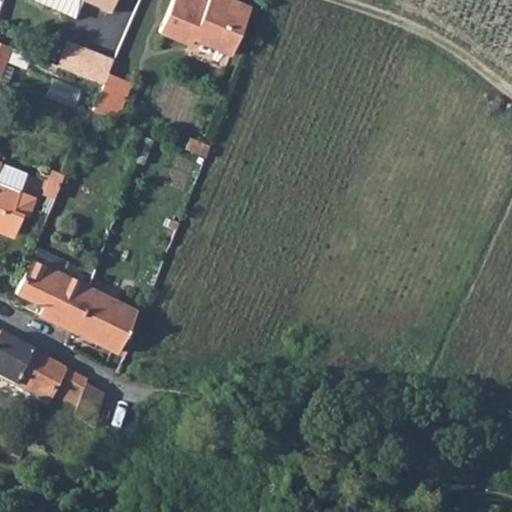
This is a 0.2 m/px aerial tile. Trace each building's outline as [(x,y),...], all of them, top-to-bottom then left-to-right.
[(197,0),(168,0),(158,26),(186,38),(188,31),(229,48),(248,3),(242,0),(201,0),(201,1),(197,0)] [(54,59),(75,67),(84,42),(64,34),(54,59)] [(0,62),(9,41),(0,37),(0,62)] [(112,53),(84,42),(75,67),(102,77),(106,67),(112,53)] [(104,107),(114,112),(129,77),(106,67),(102,77),(92,102),(104,107)] [(54,80),(49,101),(78,108),(83,87),(54,80)] [(0,224),(11,229),(20,208),(10,204),(17,186),(0,179),(0,224)] [(38,303),(35,311),(64,325),(84,285),(22,254),(7,288),(38,303)] [(84,285),(64,325),(112,349),(131,309),(84,285)] [(0,333),(0,379),(42,403),(51,385),(57,388),(54,395),(69,403),(62,418),(87,431),(101,392),(83,382),(84,379),(0,333)]
